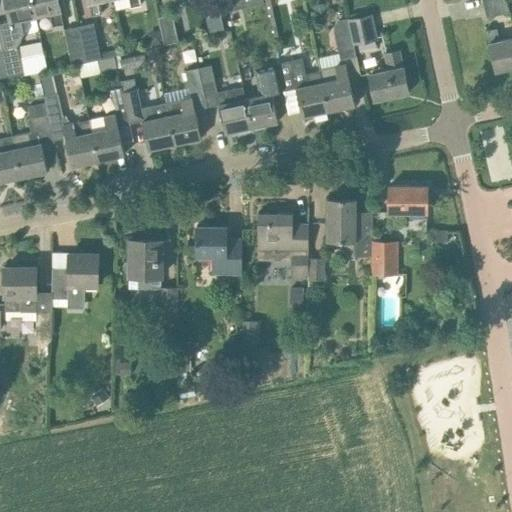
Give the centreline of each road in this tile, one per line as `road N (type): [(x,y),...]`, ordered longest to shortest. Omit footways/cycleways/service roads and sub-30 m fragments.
road 1 (residential): [(0,226),(165,180),(277,154),(344,152),(454,119)]
road 2 (residential): [(487,276),(454,119)]
road 3 (residential): [(511,411),(487,276)]
road 4 (residential): [(454,119),(428,0)]
